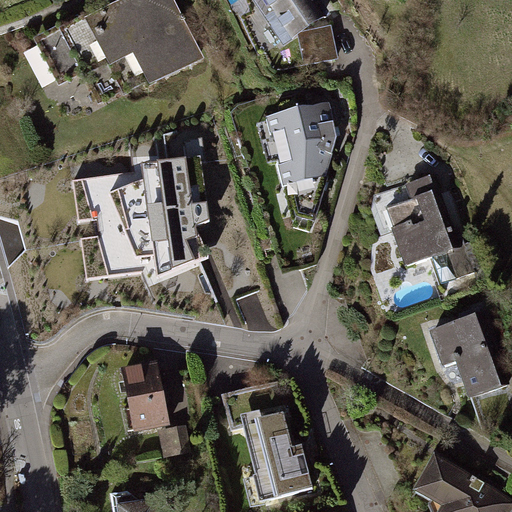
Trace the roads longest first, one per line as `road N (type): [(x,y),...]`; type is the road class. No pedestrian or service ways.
road 1 (residential): [(16,393),(101,326),(272,342),(297,358)]
road 2 (residential): [(371,117),(297,358)]
road 3 (residential): [(297,358),(368,511)]
road 4 (residential): [(16,393),(39,511)]
